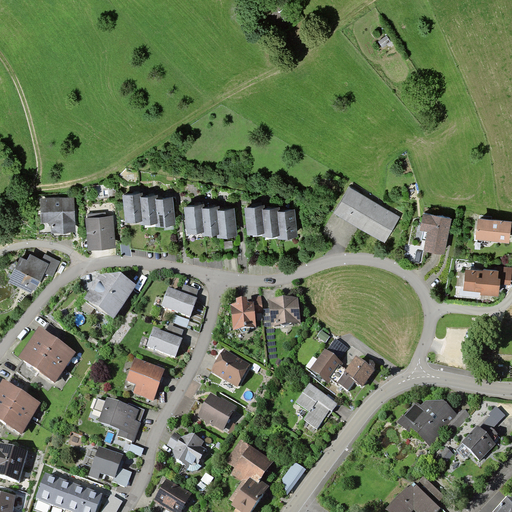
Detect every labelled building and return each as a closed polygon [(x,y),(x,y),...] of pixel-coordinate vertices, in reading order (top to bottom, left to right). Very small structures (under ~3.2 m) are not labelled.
[(287,7),(278,13),(285,22),(294,16),(287,7)] [(386,35),(378,42),(383,49),(392,42),(386,35)] [(348,187),(334,211),(384,241),(399,218),(348,187)] [(154,194),(139,196),(139,193),(124,195),(127,220),(131,220),(142,218),(143,221),(146,220),(158,219),(158,222),(161,221),(173,220),(170,195),(155,197),(154,194)] [(76,201),(50,202),(51,223),(62,222),(62,234),(77,233),(76,201)] [(201,207),(201,204),(187,205),(189,229),(193,229),(203,228),(203,230),(206,230),(218,229),(219,231),(222,231),(234,230),(231,207),(217,209),(216,205),(201,207)] [(255,229),(264,228),(265,230),(267,230),(279,228),(279,233),(283,233),(294,231),(291,209),(276,211),(276,207),(262,209),(262,206),(247,208),(250,229),(255,229)] [(452,218),(424,213),(420,229),(428,231),(424,250),(445,254),(452,218)] [(116,247),(113,216),(85,218),(87,249),(116,247)] [(511,222),(478,218),(476,239),(509,243),(511,222)] [(25,261),(15,279),(36,290),(49,267),(34,259),(32,264),(25,261)] [(501,272),(500,284),(511,285),(511,282),(511,267),(501,266),(501,272)] [(501,272),(465,269),(464,290),(480,292),(480,295),(498,296),(500,284),(501,272)] [(98,282),(83,304),(114,325),(136,291),(119,282),(98,282)] [(173,297),(168,313),(192,321),(200,294),(190,291),(186,301),(173,297)] [(252,301),(254,315),(263,314),(261,295),(251,296),(252,301)] [(230,309),(233,330),(255,327),(254,315),(252,301),(245,302),(245,297),(234,298),(234,304),(230,305),(230,309)] [(297,297),(266,300),(269,327),(300,323),(297,297)] [(177,358),(186,334),(174,330),(171,339),(161,335),(155,350),(177,358)] [(72,349),(44,331),(27,359),(55,376),(72,349)] [(246,360),(224,347),(214,365),(235,378),(246,360)] [(330,386),(344,367),(330,357),(316,376),(330,386)] [(163,375),(134,365),(126,387),(136,390),(134,397),(153,403),(163,375)] [(365,390),(376,375),(362,365),(351,380),(365,390)] [(37,408),(0,388),(0,428),(20,439),(37,408)] [(337,407),(313,389),(300,407),(312,416),(307,423),(319,432),(337,407)] [(214,393),(202,421),(227,435),(240,409),(228,396),(226,400),(214,393)] [(430,445),(458,415),(444,401),(426,401),(419,408),(414,403),(397,421),(406,430),(410,425),(430,445)] [(138,414),(106,403),(97,427),(119,435),(118,439),(133,445),(140,426),(135,424),(138,414)] [(461,442),(480,460),(496,442),(477,425),(461,442)] [(184,433),(174,433),(165,448),(170,453),(168,460),(191,473),(199,468),(204,465),(209,455),(204,448),(206,443),(193,436),(184,433)] [(0,474),(19,480),(28,450),(0,442),(0,474)] [(266,491),(274,465),(258,452),(260,449),(251,442),(236,462),(266,491)] [(131,446),(128,454),(141,458),(144,451),(131,446)] [(446,447),(438,454),(446,462),(454,455),(446,447)] [(123,459),(106,453),(98,450),(88,479),(97,482),(99,476),(115,482),(123,459)] [(287,495),(305,469),(294,461),(282,479),(287,495)] [(45,472),(36,498),(74,511),(95,511),(102,493),(45,472)] [(250,511),(255,511),(270,492),(266,491),(254,480),(238,503),(250,511)] [(179,511),(186,501),(166,491),(158,506),(170,511),(179,511)] [(414,511),(415,511),(439,511),(417,491),(397,511),(414,511)] [(0,511),(12,511),(14,503),(0,500),(0,511)]
